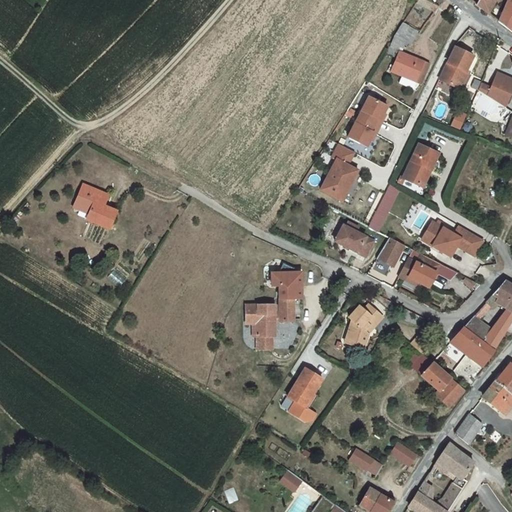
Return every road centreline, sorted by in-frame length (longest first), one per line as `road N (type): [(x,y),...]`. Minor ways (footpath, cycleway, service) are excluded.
road 1 (residential): [(179,185),(443,320),(456,318),(503,273)]
road 2 (track): [(230,0),(158,78),(85,128),(0,59)]
road 3 (track): [(0,214),(85,128)]
